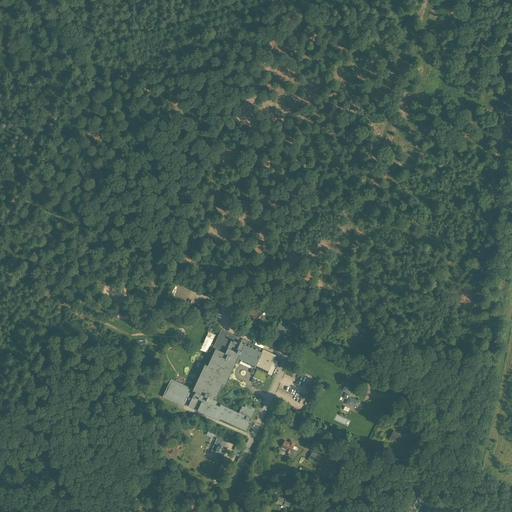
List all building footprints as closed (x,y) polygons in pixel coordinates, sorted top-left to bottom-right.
[(118,302),(118,287),(103,287),(103,297),(111,297),(111,302),(118,302)] [(114,315),(117,316),(120,311),(122,312),(120,314),(124,316),(127,311),(119,306),(114,315)] [(249,314),(255,321),(265,312),(260,306),(255,311),(254,309),(249,314)] [(292,329),(283,325),(283,324),(280,322),(276,330),(289,336),(292,329)] [(350,330),(358,334),(359,333),(365,335),(367,330),(360,328),(361,326),(353,323),(350,330)] [(171,380),(164,396),(183,405),(185,401),(189,403),(188,406),(219,421),(220,419),(246,431),(251,421),(250,421),(255,409),(245,404),(244,408),(241,407),(239,412),(221,404),(219,406),(216,404),(217,402),(213,400),(215,396),(216,397),(222,384),(225,385),(237,358),(255,366),(254,368),(257,369),(254,376),(264,380),(276,355),(249,342),(247,345),(237,340),(238,337),(221,329),(214,343),(212,344),(211,345),(210,346),(210,347),(210,349),(210,350),(211,351),(210,352),(213,353),(207,365),(204,364),(192,390),(171,380)] [(345,393),(350,395),(355,383),(348,379),(342,392),(345,393)] [(359,402),(349,397),(350,395),(345,393),(344,397),(348,399),(346,403),(351,406),(351,405),(357,407),(359,402)] [(393,430),(389,438),(399,444),(403,438),(401,437),(404,433),(400,431),(400,432),(399,431),(398,433),(393,430)] [(217,439),(211,451),(223,456),(226,448),(225,447),(226,443),(217,439)] [(287,449),(286,451),(290,453),(288,455),(292,457),(295,451),(292,449),(293,446),(297,448),(299,444),(291,440),(289,443),(285,441),(282,447),(287,449)] [(320,457),(312,453),(309,458),(315,460),(314,463),(317,464),(320,457)] [(219,467),(214,464),(211,471),(216,474),(219,467)] [(407,505),(414,509),(417,503),(420,504),(423,499),(420,497),(416,495),(413,502),(409,500),(407,505)] [(276,502),(288,508),(290,504),(278,499),(276,502)] [(457,508),(444,499),(437,510),(440,511),(443,511),(445,510),(447,511),(451,511),(453,510),(455,511),(457,508)]
